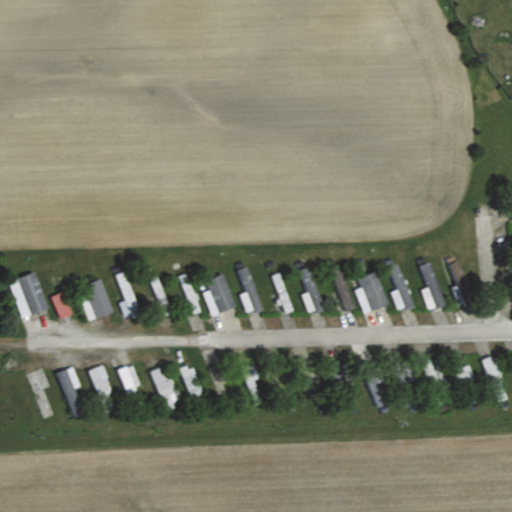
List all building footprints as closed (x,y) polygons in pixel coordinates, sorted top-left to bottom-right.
[(423,307),(440,303),(430,260),(417,263),(422,285),(419,286),(423,307)] [(393,308),(408,304),(396,261),(384,264),(390,287),(388,288),(393,308)] [(235,266),(241,290),(238,291),(243,311),(258,307),(254,295),(251,296),(246,278),(248,277),(244,263),(235,266)] [(303,290),(299,292),(305,312),(321,307),(307,264),(295,267),(303,290)] [(112,272),(121,297),(116,299),(121,314),(136,308),(121,268),(112,272)] [(18,315),(45,307),(33,269),(7,278),(18,315)] [(356,285),(353,286),(358,309),(383,303),(374,269),(353,274),(356,285)] [(190,312),(199,308),(184,270),(175,273),(190,312)] [(268,273),(275,292),(278,290),(281,297),(285,296),(276,270),(268,273)] [(207,312),(231,306),(222,272),(202,277),(205,288),(201,289),(207,312)] [(79,294),(84,317),(108,311),(100,277),(80,281),(82,293),(79,294)] [(48,293),(57,316),(70,311),(61,288),(48,293)] [(498,371),(493,353),(478,357),(483,376),(498,371)] [(126,395),(134,391),(131,384),(138,381),(129,361),(114,367),(126,395)] [(177,367),(191,404),(199,401),(196,392),(200,391),(189,362),(177,367)] [(77,384),(70,364),(52,370),(68,412),(81,407),(73,386),(77,384)] [(159,372),(156,365),(147,368),(161,409),(170,405),(168,400),(177,397),(166,369),(159,372)]
